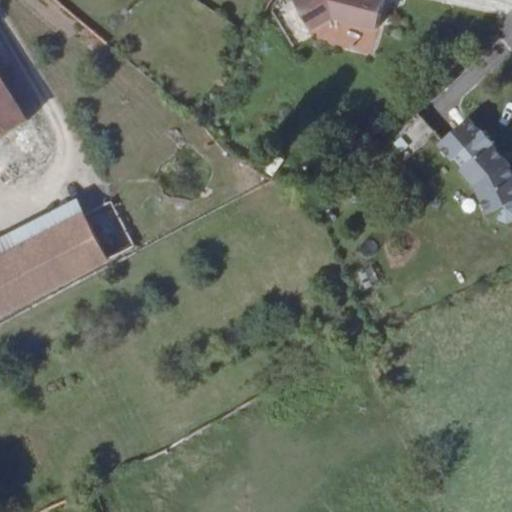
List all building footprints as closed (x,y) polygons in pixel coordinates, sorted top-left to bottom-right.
[(304,0),(311,21),(337,13),(381,24),(386,0),(304,0)] [(0,135),(31,116),(0,69),(0,135)] [(478,111),(448,137),(461,152),(464,150),(474,160),(470,162),(484,178),(499,206),(505,203),(510,211),(511,212),(511,149),(501,137),(503,135),(493,124),(491,125),(478,111)] [(403,128),(417,150),(436,137),(422,116),(403,128)] [(464,150),(461,152),(470,162),(474,160),(464,150)] [(0,233),(0,314),(103,259),(69,196),(0,233)]
